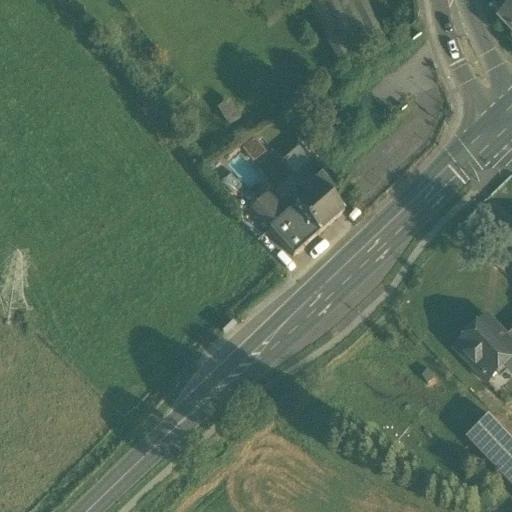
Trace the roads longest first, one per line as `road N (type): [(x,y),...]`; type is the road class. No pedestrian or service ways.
road 1 (secondary): [(509,125),(90,511)]
road 2 (secondary): [(509,125),(473,67),(454,0)]
